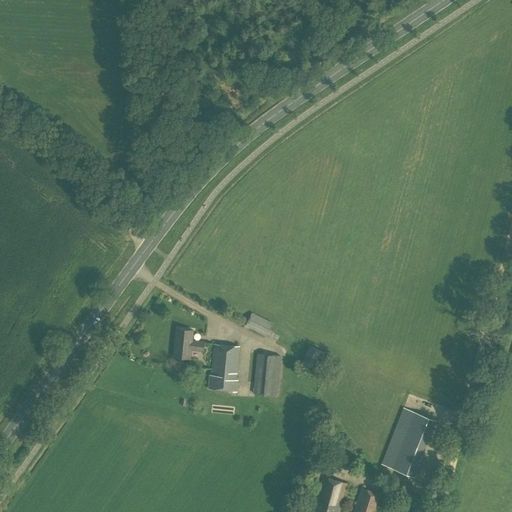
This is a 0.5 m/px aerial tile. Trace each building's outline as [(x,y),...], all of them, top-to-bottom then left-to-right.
[(266,335),(272,322),(252,312),(245,325),(266,335)] [(190,358),(191,349),(203,350),(204,341),(192,340),(193,330),(177,328),(174,356),(190,358)] [(236,379),(239,346),(214,344),(211,374),(210,374),(209,388),(237,391),(238,380),(236,379)] [(324,371),(331,355),(322,351),(309,346),(302,363),(324,371)] [(276,395),(280,355),(258,353),(254,393),(276,395)] [(412,475),(416,467),(434,419),(404,408),(382,464),(412,475)] [(340,506),(347,483),(324,476),(317,499),(316,499),(312,511),(338,511),(340,507),(340,506)] [(375,511),(382,493),(361,487),(353,511),(375,511)]
